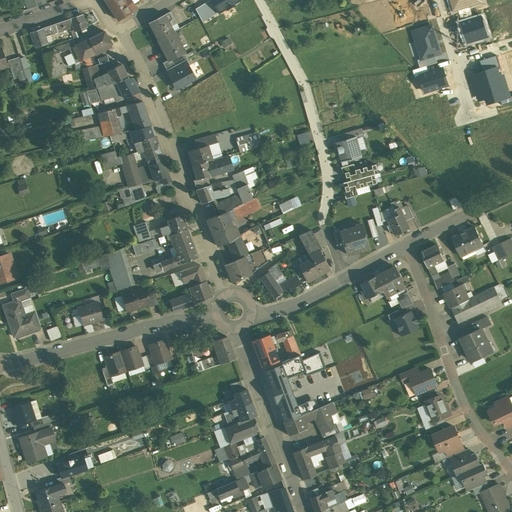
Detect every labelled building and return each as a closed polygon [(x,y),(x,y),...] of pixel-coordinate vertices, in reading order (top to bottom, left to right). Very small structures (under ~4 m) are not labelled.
[(123,0),(104,0),(118,21),(131,12),(124,2),(123,0)] [(135,6),(130,0),(126,0),(124,2),(131,12),(137,9),(135,6)] [(218,13),(210,0),(209,0),(194,9),(202,22),(218,13)] [(239,0),(238,0),(210,0),(218,13),(226,8),(226,9),(233,5),(232,4),(239,0)] [(425,15),(427,15),(425,7),(426,7),(424,0),(423,1),(422,0),(405,0),(387,6),(393,25),(413,19),(425,15)] [(450,0),(454,11),(458,10),(470,6),(483,2),(481,0),(450,0)] [(460,15),(471,12),(470,6),(458,10),(460,15)] [(170,12),(165,15),(171,26),(177,23),(170,12)] [(471,12),(460,15),(462,22),(473,19),(471,12)] [(82,15),(70,19),(74,30),(75,32),(87,28),(82,15)] [(165,15),(148,23),(157,40),(173,31),(171,26),(165,15)] [(425,15),(413,19),(415,25),(427,21),(425,15)] [(473,19),(462,22),(460,23),(466,44),(489,37),(482,16),(473,19)] [(70,19),(54,25),(57,33),(67,29),(68,32),(74,30),(70,19)] [(54,25),(41,29),(44,37),(57,33),(54,25)] [(414,32),(422,59),(435,55),(440,53),(432,26),(414,32)] [(41,29),(31,33),(35,48),(46,44),(44,37),(41,29)] [(173,31),(157,40),(168,61),(174,58),(185,53),(173,31)] [(104,32),(89,40),(95,53),(112,44),(104,32)] [(89,40),(74,46),(73,42),(57,47),(60,53),(70,48),(77,62),(83,60),(95,54),(95,53),(89,40)] [(54,51),(42,54),(49,78),(61,75),(61,74),(59,67),(54,51)] [(185,53),(174,58),(177,65),(185,60),(188,59),(185,53)] [(95,54),(83,60),(86,68),(90,67),(99,64),(98,60),(97,60),(95,54)] [(418,60),(420,68),(427,66),(437,63),(435,55),(422,59),(418,60)] [(480,60),(484,73),(501,68),(497,55),(480,60)] [(107,56),(98,60),(99,64),(108,61),(107,56)] [(19,57),(7,61),(13,79),(19,77),(18,72),(23,70),(19,57)] [(168,61),(162,63),(166,70),(177,65),(174,58),(168,61)] [(167,70),(170,76),(188,66),(185,60),(177,65),(167,70)] [(122,65),(108,71),(108,72),(113,83),(113,84),(117,82),(127,78),(122,65)] [(169,76),(176,90),(195,79),(188,66),(170,76),(169,76)] [(429,73),(427,66),(420,68),(413,70),(415,77),(419,76),(429,73)] [(86,68),(83,69),(87,81),(94,78),(90,67),(86,68)] [(429,73),(419,76),(424,92),(448,85),(443,68),(429,73)] [(479,92),(481,99),(487,98),(508,92),(501,68),(484,73),(472,77),(476,93),(479,92)] [(108,72),(94,78),(97,88),(98,88),(105,84),(106,86),(113,83),(108,72)] [(94,78),(87,81),(89,90),(97,88),(94,78)] [(127,78),(117,82),(118,82),(123,98),(139,92),(132,78),(128,79),(127,78)] [(113,83),(106,86),(105,84),(98,88),(101,99),(115,96),(116,101),(123,98),(118,82),(113,84),(113,83)] [(89,90),(85,91),(89,103),(101,99),(98,88),(97,88),(89,90)] [(508,92),(487,98),(488,103),(500,100),(509,97),(508,92)] [(176,105),(183,123),(191,120),(203,115),(200,107),(204,106),(199,95),(176,105)] [(511,96),(509,97),(500,100),(502,106),(511,103),(511,96)] [(142,102),(132,104),(132,111),(133,114),(134,116),(132,117),(133,124),(135,130),(151,125),(142,102)] [(132,104),(108,110),(109,116),(109,117),(116,116),(122,114),(132,111),(132,104)] [(108,110),(98,113),(100,120),(103,118),(109,116),(108,110)] [(203,115),(191,120),(194,126),(207,121),(205,114),(203,115)] [(109,116),(103,118),(100,120),(104,137),(110,136),(121,133),(116,116),(109,117),(109,116)] [(133,124),(125,126),(127,132),(130,131),(135,130),(133,124)] [(135,130),(130,131),(134,143),(154,136),(151,125),(135,130)] [(361,129),(344,133),(346,140),(355,137),(363,135),(361,129)] [(85,130),(76,132),(79,143),(87,141),(85,130)] [(121,133),(110,136),(112,142),(127,138),(126,132),(121,133)] [(299,145),(309,143),(307,132),(297,134),(299,145)] [(256,133),(236,139),(240,152),(260,146),(256,133)] [(215,134),(195,141),(197,149),(207,145),(218,142),(215,134)] [(154,136),(134,143),(134,144),(137,152),(143,150),(147,161),(154,158),(156,163),(163,161),(154,136)] [(346,140),(335,143),(336,148),(338,149),(339,153),(338,153),(340,162),(360,156),(355,137),(346,140)] [(197,149),(189,151),(193,166),(211,160),(207,145),(197,149)] [(115,152),(99,156),(103,169),(122,164),(120,157),(117,158),(115,152)] [(132,154),(120,157),(122,164),(124,174),(127,173),(127,172),(136,169),(132,154)] [(214,160),(206,162),(210,176),(232,169),(228,156),(214,160)] [(156,163),(149,165),(154,181),(161,178),(163,183),(170,181),(168,176),(169,176),(163,161),(156,163)] [(193,166),(192,166),(197,179),(205,177),(210,176),(206,162),(193,166)] [(353,164),(340,168),(342,174),(344,173),(355,170),(353,164)] [(355,170),(344,173),(346,182),(373,174),(373,175),(377,174),(375,164),(355,170)] [(136,169),(127,172),(127,173),(132,186),(138,185),(154,181),(149,165),(136,169)] [(236,174),(233,175),(236,181),(238,187),(238,188),(246,184),(248,184),(247,181),(243,171),(236,174)] [(373,174),(346,182),(342,183),(345,191),(345,192),(356,189),(376,183),(373,175),(373,174)] [(20,195),(29,193),(25,178),(16,180),(20,195)] [(198,182),(194,183),(196,190),(208,186),(205,180),(198,182)] [(163,183),(158,185),(158,187),(160,192),(172,187),(170,181),(163,183)] [(236,181),(220,183),(222,190),(228,189),(238,187),(236,181)] [(220,183),(210,185),(211,186),(212,192),(222,190),(220,183)] [(238,188),(236,189),(239,197),(243,204),(253,199),(248,188),(246,184),(238,188)] [(132,186),(129,187),(130,193),(121,195),(122,198),(125,206),(143,199),(141,193),(138,185),(132,186)] [(222,190),(212,192),(211,186),(208,186),(196,190),(201,203),(213,200),(212,198),(224,196),(229,194),(228,189),(222,190)] [(129,187),(118,190),(120,196),(121,195),(130,193),(129,187)] [(356,189),(345,192),(345,191),(343,192),(345,199),(353,197),(357,195),(356,189)] [(239,197),(233,199),(237,207),(243,204),(239,197)] [(300,205),(296,197),(279,206),(283,214),(300,205)] [(353,197),(345,199),(348,206),(355,203),(353,197)] [(122,198),(115,201),(118,209),(125,206),(122,198)] [(229,222),(259,208),(255,198),(253,199),(243,204),(237,207),(224,213),(229,222)] [(455,198),(449,200),(454,210),(463,206),(455,198)] [(233,199),(216,207),(220,215),(237,207),(233,199)] [(407,206),(399,210),(405,221),(413,217),(407,206)] [(382,225),(377,207),(372,209),(377,226),(382,225)] [(389,219),(386,220),(394,235),(408,228),(405,221),(399,210),(398,207),(393,209),(396,216),(389,219)] [(220,215),(207,220),(218,247),(227,243),(231,241),(238,236),(234,227),(231,227),(229,222),(224,213),(220,215)] [(182,215),(166,220),(168,225),(171,233),(171,234),(186,229),(182,215)] [(145,222),(134,227),(140,244),(152,239),(149,232),(145,222)] [(341,232),(340,232),(344,245),(347,255),(368,248),(361,224),(355,226),(354,228),(341,232)] [(168,225),(149,232),(152,239),(166,235),(171,233),(168,225)] [(374,225),(368,227),(372,238),(378,236),(374,225)] [(475,227),(452,238),(461,256),(484,246),(475,227)] [(186,229),(171,234),(173,238),(179,256),(182,264),(197,258),(186,229)] [(310,230),(298,236),(309,256),(319,250),(321,249),(310,230)] [(340,230),(332,232),(338,247),(344,245),(340,232),(341,232),(340,230)] [(239,236),(231,241),(227,243),(234,260),(244,257),(247,255),(247,254),(239,236)] [(502,243),(508,256),(511,253),(511,241),(511,239),(502,243)] [(249,246),(251,252),(261,249),(259,243),(249,246)] [(502,243),(492,247),(495,252),(499,260),(508,256),(502,243)] [(437,245),(421,253),(428,268),(445,260),(437,245)] [(131,286),(119,249),(105,254),(117,290),(131,286)] [(319,250),(309,256),(311,260),(319,274),(320,275),(330,269),(319,250)] [(303,264),(296,251),(288,255),(296,269),(298,267),(303,264)] [(495,262),(499,260),(495,252),(489,255),(492,263),(495,262)] [(264,254),(249,265),(247,266),(250,274),(251,274),(267,262),(264,254)] [(9,255),(0,257),(0,283),(16,278),(9,255)] [(179,256),(160,263),(162,271),(182,264),(179,256)] [(234,260),(225,264),(232,282),(242,278),(242,277),(250,274),(247,266),(244,257),(234,260)] [(499,260),(495,262),(499,269),(505,266),(502,259),(499,260)] [(303,264),(298,267),(301,271),(298,273),(300,277),(303,275),(306,282),(319,274),(311,260),(303,264)] [(276,264),(267,271),(268,273),(268,272),(274,280),(282,274),(276,264)] [(455,264),(448,267),(450,273),(453,278),(460,274),(455,264)] [(200,265),(180,272),(183,282),(192,278),(195,286),(191,287),(194,295),(186,298),(190,305),(212,298),(200,265)] [(394,267),(375,277),(382,291),(388,302),(407,292),(394,267)] [(274,280),(268,272),(268,273),(260,278),(273,298),(281,293),(282,292),(278,286),(274,280)] [(450,273),(434,281),(438,289),(452,282),(454,281),(453,278),(450,273)] [(293,277),(290,279),(295,288),(301,284),(296,275),(293,277)] [(454,281),(452,282),(455,288),(462,284),(462,285),(470,281),(467,275),(454,281)] [(375,277),(360,285),(368,299),(382,291),(375,277)] [(290,279),(278,286),(282,292),(281,293),(283,295),(295,288),(290,279)] [(455,288),(444,293),(451,308),(469,299),(462,285),(462,284),(455,288)] [(469,299),(451,308),(458,323),(502,302),(494,287),(469,299)] [(26,289),(12,294),(14,302),(28,297),(28,298),(29,297),(26,289)] [(143,289),(121,295),(126,312),(148,306),(148,305),(145,296),(143,289)] [(407,292),(396,298),(401,308),(412,304),(407,292)] [(154,294),(145,296),(148,305),(148,306),(149,307),(158,304),(154,294)] [(14,302),(3,306),(14,337),(39,328),(35,316),(28,298),(28,297),(14,302)] [(186,298),(178,301),(171,304),(174,311),(190,305),(186,298)] [(97,303),(78,308),(83,325),(102,320),(102,319),(99,308),(97,303)] [(105,306),(99,308),(102,319),(108,318),(105,306)] [(398,310),(387,315),(390,322),(393,320),(392,319),(401,316),(398,310)] [(401,316),(392,319),(393,320),(400,336),(418,328),(415,323),(417,322),(414,316),(413,316),(410,311),(401,316)] [(487,316),(472,323),(476,332),(481,329),(481,330),(491,325),(487,316)] [(57,326),(46,330),(50,341),(61,337),(57,326)] [(476,332),(461,339),(472,361),(490,353),(486,345),(488,343),(481,330),(481,329),(476,332)] [(284,333),(272,337),(268,338),(271,345),(280,342),(282,341),(286,339),(284,333)] [(226,336),(214,341),(213,342),(220,364),(235,359),(226,336)] [(268,338),(268,336),(253,342),(263,371),(264,371),(275,366),(278,364),(271,345),(268,338)] [(299,355),(292,336),(286,339),(282,341),(289,359),(291,358),(299,355)] [(165,340),(149,345),(155,364),(171,359),(165,340)] [(136,346),(120,352),(126,371),(143,365),(140,358),(136,346)] [(120,352),(104,357),(107,369),(110,376),(126,371),(120,352)] [(319,352),(301,360),(304,372),(306,376),(325,369),(319,352)] [(287,378),(304,372),(301,360),(299,355),(291,358),(291,359),(281,364),(287,378)] [(146,356),(140,358),(143,365),(144,369),(150,367),(146,356)] [(208,359),(202,361),(205,369),(215,366),(212,359),(208,360),(208,359)] [(202,361),(195,364),(197,372),(205,369),(202,361)] [(294,398),(287,378),(281,364),(275,367),(275,366),(264,371),(276,404),(294,398)] [(417,367),(400,374),(404,384),(412,381),(410,378),(420,374),(417,367)] [(107,369),(102,371),(107,386),(113,384),(110,376),(107,369)] [(431,369),(420,374),(410,378),(412,381),(417,394),(437,385),(431,369)] [(240,381),(229,384),(233,394),(243,390),(240,381)] [(412,381),(404,384),(410,397),(417,394),(412,381)] [(361,390),(362,398),(373,396),(372,388),(361,390)] [(243,390),(233,394),(235,398),(228,400),(232,410),(251,403),(246,389),(243,390)] [(442,397),(426,403),(433,419),(433,420),(444,416),(449,414),(442,397)] [(278,408),(279,411),(297,405),(295,402),(294,398),(276,404),(278,408)] [(511,405),(508,398),(496,404),(498,408),(489,412),(495,424),(504,420),(508,427),(511,425),(511,405)] [(304,402),(297,405),(279,411),(283,422),(301,415),(308,412),(304,402)] [(321,407),(319,407),(324,418),(335,413),(331,402),(321,407)] [(29,403),(12,408),(18,426),(30,422),(35,420),(34,420),(29,403)] [(251,403),(232,410),(234,416),(238,415),(240,421),(253,416),(256,415),(251,403)] [(308,412),(301,415),(303,419),(305,419),(308,420),(314,417),(318,427),(326,424),(324,418),(319,407),(308,412)] [(50,415),(41,418),(43,424),(49,422),(52,421),(50,415)] [(301,415),(283,422),(288,435),(306,428),(303,419),(301,415)] [(240,421),(237,422),(238,425),(225,429),(227,433),(226,434),(226,435),(227,435),(229,441),(236,439),(253,432),(257,430),(253,416),(240,421)] [(385,416),(376,420),(378,427),(388,423),(385,416)] [(444,416),(433,420),(433,419),(427,421),(430,428),(446,421),(444,416)] [(41,418),(34,420),(35,420),(30,422),(31,427),(33,427),(43,424),(41,418)] [(230,418),(223,421),(222,418),(212,422),(215,430),(220,429),(232,424),(230,418)] [(326,424),(318,427),(323,439),(339,432),(334,420),(326,424)] [(43,424),(33,427),(35,433),(51,428),(49,422),(43,424)] [(454,426),(438,433),(440,438),(438,443),(441,451),(445,450),(460,443),(461,443),(454,426)] [(35,433),(19,438),(27,463),(46,457),(42,445),(55,440),(51,428),(35,433)] [(260,438),(256,440),(259,448),(247,453),(249,461),(262,455),(267,467),(275,464),(264,437),(260,438)] [(335,437),(322,441),(322,442),(325,450),(338,445),(335,437)] [(234,442),(224,446),(230,461),(240,456),(234,442)] [(322,442),(315,444),(315,445),(317,453),(325,450),(322,442)] [(460,443),(445,450),(449,457),(452,456),(463,451),(460,443)] [(305,448),(292,453),(297,465),(310,460),(309,456),(317,453),(315,445),(305,449),(305,448)] [(338,445),(325,450),(327,456),(340,451),(338,445)] [(84,449),(67,455),(69,462),(82,457),(86,456),(84,449)] [(463,451),(452,456),(454,462),(455,462),(470,455),(471,455),(468,449),(463,451)] [(340,451),(327,456),(330,462),(327,463),(329,469),(342,464),(345,463),(340,451)] [(470,455),(455,462),(454,462),(453,463),(458,475),(460,473),(480,465),(474,453),(471,455),(470,455)] [(240,456),(230,461),(234,469),(243,464),(245,463),(241,456),(240,456)] [(69,462),(57,465),(61,477),(61,478),(68,475),(86,470),(82,457),(69,462)] [(310,460),(297,465),(300,472),(303,480),(315,475),(310,460)] [(163,461),(162,469),(170,471),(172,463),(163,461)] [(244,478),(248,475),(243,464),(234,469),(230,461),(227,462),(236,481),(244,478)] [(267,467),(262,469),(263,471),(257,473),(262,486),(270,482),(281,478),(275,464),(267,467)] [(342,464),(333,468),(334,472),(344,468),(342,464)] [(480,465),(460,473),(466,485),(468,484),(483,477),(483,478),(484,477),(488,476),(482,464),(480,465)] [(248,475),(244,478),(248,488),(249,491),(262,486),(257,473),(257,472),(248,475)] [(61,478),(56,479),(57,485),(58,486),(64,484),(70,482),(68,475),(61,478)] [(400,488),(411,484),(407,475),(396,480),(400,488)] [(483,477),(468,484),(470,490),(474,488),(485,483),(487,483),(484,477),(483,478),(483,477)] [(236,481),(215,489),(219,499),(220,500),(242,490),(248,488),(244,478),(236,481)] [(281,478),(270,482),(272,488),(283,484),(281,478)] [(204,492),(214,489),(211,481),(202,485),(204,492)] [(485,483),(474,488),(476,494),(481,492),(488,489),(485,483)] [(64,484),(58,486),(57,485),(52,487),(55,495),(66,491),(64,484)] [(481,492),(489,511),(494,511),(508,506),(498,484),(488,489),(481,492)] [(405,493),(415,491),(413,485),(403,487),(405,493)] [(335,494),(332,486),(319,491),(318,491),(319,495),(310,499),(314,511),(317,511),(330,507),(341,503),(337,494),(335,494)] [(52,487),(36,492),(42,507),(57,502),(55,495),(52,487)] [(284,487),(268,492),(274,507),(278,505),(289,502),(284,487)] [(318,488),(307,492),(310,499),(319,495),(318,491),(319,491),(318,488)] [(215,489),(208,492),(212,502),(219,499),(215,489)] [(341,492),(337,494),(341,503),(346,500),(344,495),(342,491),(341,492)] [(255,497),(247,500),(252,511),(257,511),(261,511),(255,497)] [(42,507),(41,507),(42,511),(62,511),(59,501),(57,502),(42,507)] [(292,511),(289,502),(278,505),(280,511),(292,511)] [(344,502),(331,508),(332,511),(342,511),(347,510),(344,502)]
